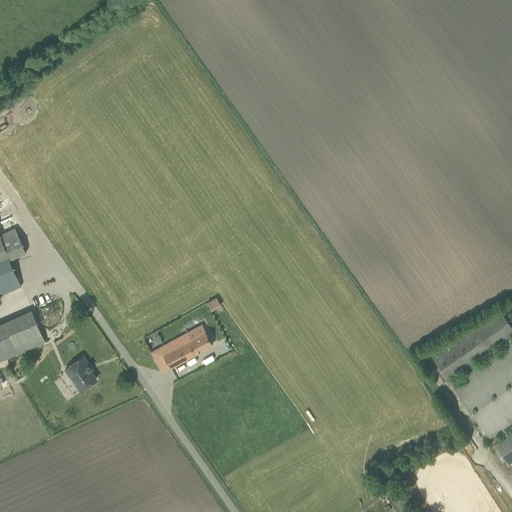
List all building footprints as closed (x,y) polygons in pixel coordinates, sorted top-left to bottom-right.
[(0,295),(21,286),(10,260),(26,253),(15,228),(0,234),(0,295)] [(221,306),(216,297),(207,302),(212,311),(221,306)] [(450,381),(506,341),(511,336),(511,326),(499,309),(433,356),(450,381)] [(0,325),(0,360),(45,341),(32,312),(0,325)] [(185,333),(160,347),(153,351),(163,370),(170,366),(171,367),(210,345),(203,332),(189,340),(185,333)] [(490,437),(500,430),(503,428),(511,421),(511,336),(506,341),(508,346),(453,384),(490,437)] [(80,390),(96,379),(86,365),(88,364),(83,356),(65,369),(80,390)] [(503,428),(500,430),(504,437),(495,444),(509,464),(511,461),(511,432),(508,435),(503,428)]
